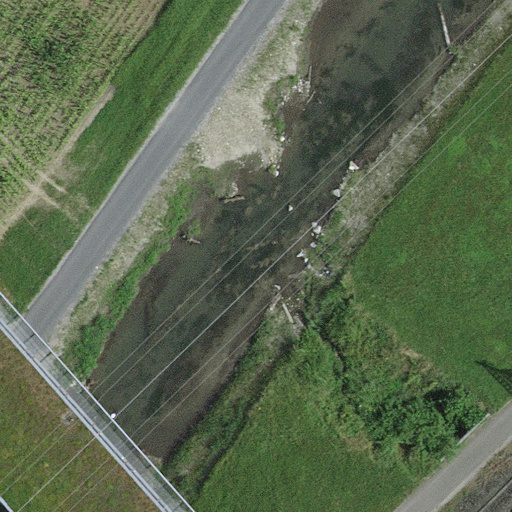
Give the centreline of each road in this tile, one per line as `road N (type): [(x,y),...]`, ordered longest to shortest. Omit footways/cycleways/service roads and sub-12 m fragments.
road 1 (track): [(252,0),(151,134),(103,314),(0,423)]
road 2 (secondary): [(0,384),(116,511)]
